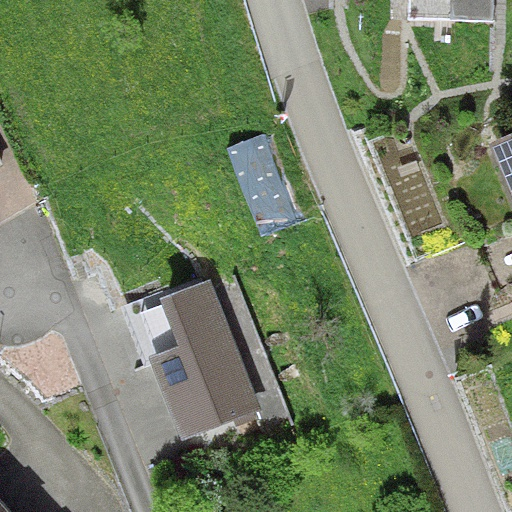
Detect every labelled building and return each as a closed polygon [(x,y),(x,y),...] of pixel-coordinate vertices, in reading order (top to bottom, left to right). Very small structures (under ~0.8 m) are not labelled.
[(409,0),(408,19),(493,22),(494,0),(409,0)] [(266,133),(228,146),(260,237),(298,224),(266,133)] [(511,135),(491,144),(511,195),(511,135)] [(262,409),(211,278),(160,298),(178,346),(151,357),(183,440),(262,409)] [(511,413),(496,370),(464,381),(505,494),(511,491),(511,413)]
